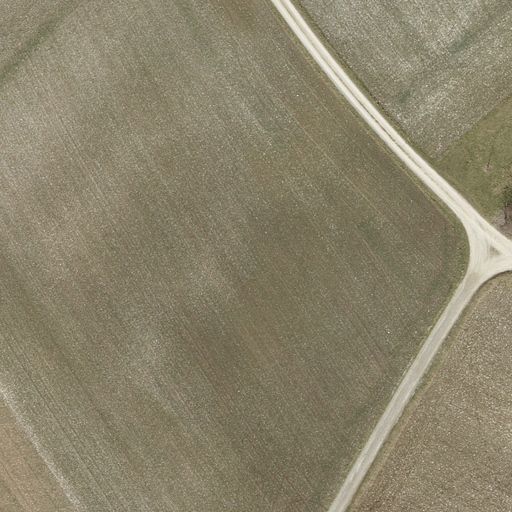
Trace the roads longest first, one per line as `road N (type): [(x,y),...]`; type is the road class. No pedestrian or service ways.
road 1 (track): [(493,240),(362,106),(282,0)]
road 2 (track): [(493,240),(343,511)]
